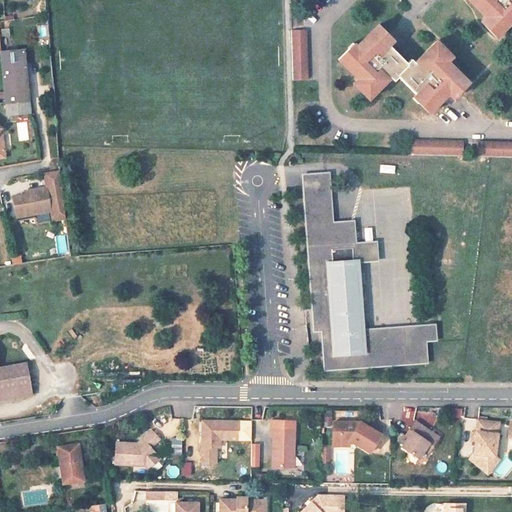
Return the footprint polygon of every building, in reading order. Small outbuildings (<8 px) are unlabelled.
[(511,0),(468,0),(486,17),(481,22),(497,37),(511,21),(511,0)] [(436,42),(428,50),(415,63),(411,60),(407,64),(388,46),(393,41),(378,26),(357,47),(353,43),(348,48),(349,49),(339,60),(358,80),(353,84),(369,99),(390,78),(394,82),(398,78),(416,95),(413,99),(418,103),(419,102),(429,112),(448,94),(453,98),(468,83),(447,62),(451,57),(436,42)] [(307,79),(305,30),(291,31),(293,80),(307,79)] [(5,102),(27,99),(23,50),(0,53),(5,102)] [(27,99),(5,102),(6,114),(28,112),(27,99)] [(462,143),(406,141),(406,155),(462,156),(462,143)] [(511,143),(476,142),(476,157),(511,157),(511,143)] [(15,197),(18,217),(50,212),(51,223),(64,221),(59,172),(44,174),(46,188),(28,191),(29,195),(24,195),(15,197)] [(298,177),(299,189),(319,188),(318,176),(298,177)] [(322,203),(321,196),(299,197),(300,207),(302,207),(303,218),(301,218),(302,228),(304,228),(304,239),(302,239),(303,249),(305,249),(306,260),(304,260),(305,270),(307,270),(307,281),(306,281),(306,291),(308,291),(309,302),(307,302),(308,312),(316,312),(330,310),(331,324),(317,325),(320,365),(339,363),(339,362),(350,361),(350,363),(360,362),(360,360),(371,359),(371,361),(381,361),(381,359),(392,358),(392,360),(402,359),(402,357),(413,357),(413,358),(423,358),(421,336),(412,337),(411,331),(400,332),(400,329),(381,331),(381,333),(370,334),(369,322),(357,323),(352,255),(351,245),(349,245),(348,234),(350,234),(349,224),(328,225),(326,202),(322,203)] [(50,212),(18,217),(18,222),(33,219),(34,225),(51,223),(50,212)] [(372,232),(350,234),(348,234),(349,245),(351,245),(352,255),(374,253),(372,232)] [(53,237),(59,255),(68,252),(63,235),(53,237)] [(19,255),(9,257),(11,265),(20,263),(19,255)] [(330,310),(316,312),(317,325),(331,324),(330,310)] [(412,337),(421,336),(433,336),(432,318),(369,322),(370,334),(381,333),(381,331),(400,329),(400,332),(411,331),(412,337)] [(25,363),(0,366),(0,393),(29,388),(25,363)] [(501,425),(480,421),(478,434),(477,442),(475,455),(488,466),(496,458),(501,425)] [(239,422),(203,422),(203,463),(217,464),(217,447),(217,439),(220,439),(239,440),(239,422)] [(360,422),(333,422),(333,431),(339,431),(339,440),(349,440),(362,453),(377,439),(360,422)] [(441,434),(415,422),(411,431),(414,433),(411,439),(406,449),(425,458),(429,449),(432,441),(437,443),(441,434)] [(295,429),(271,429),(271,438),(273,437),(273,467),(294,468),(295,429)] [(132,444),(115,443),(113,464),(144,466),(147,469),(159,459),(148,448),(158,440),(151,431),(136,444),(136,447),(132,446),(132,444)] [(339,431),(333,431),(333,445),(350,445),(349,440),(339,440),(339,431)] [(437,443),(432,441),(429,449),(433,451),(437,443)] [(77,444),(57,447),(61,477),(68,477),(69,483),(82,480),(77,444)] [(329,448),(321,448),(321,458),(329,458),(329,448)] [(488,466),(475,455),(471,460),(488,474),(500,462),(496,458),(488,466)] [(190,474),(189,463),(179,463),(180,475),(190,474)] [(217,464),(203,463),(203,471),(217,471),(217,464)] [(334,511),(335,496),(318,495),(311,502),(313,504),(309,508),(307,506),(301,511),(334,511)] [(343,511),(344,496),(335,496),(334,511),(343,511)] [(237,500),(220,499),(219,511),(262,511),(262,500),(247,500),(247,497),(237,497),(237,500)] [(197,511),(198,503),(176,502),(175,511),(197,511)] [(104,511),(103,503),(88,505),(89,511),(104,511)]
